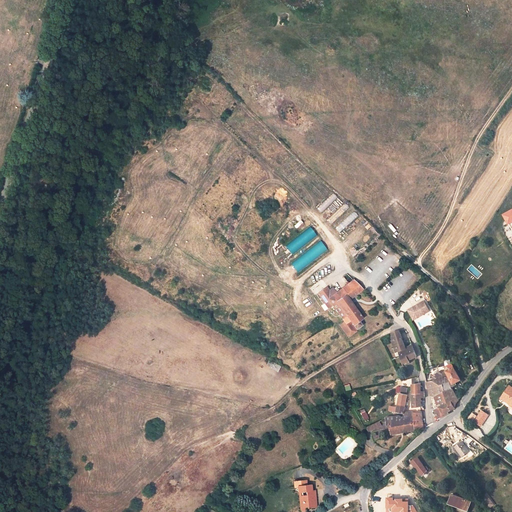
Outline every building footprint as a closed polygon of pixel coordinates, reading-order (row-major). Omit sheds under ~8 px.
[(511,209),(503,214),(509,224),(510,223),(511,227),(511,209)] [(354,212),(334,227),(337,232),(358,217),(354,212)] [(309,227),(285,246),(291,255),(316,236),(309,227)] [(297,271),(327,251),(321,242),(291,261),(297,271)] [(340,306),(348,300),(362,289),(353,280),(336,292),(332,295),(340,306)] [(332,295),(336,292),(333,287),(326,292),(323,288),(317,293),(328,308),(332,305),(327,299),(332,295)] [(356,329),(361,326),(358,321),(362,319),(348,300),(340,306),(332,295),(327,299),(332,305),(340,316),(344,322),(339,325),(347,336),(349,336),(356,332),(356,329)] [(429,312),(424,302),(408,310),(413,320),(429,312)] [(403,329),(392,333),(393,337),(391,338),(393,341),(394,340),(400,356),(414,350),(413,346),(406,348),(401,333),(404,332),(403,329)] [(403,365),(410,362),(409,359),(417,356),(414,350),(400,356),(403,365)] [(277,371),(280,366),(271,362),(269,368),(277,371)] [(448,404),(450,411),(455,408),(455,404),(458,400),(451,385),(461,380),(452,363),(445,367),(445,371),(446,383),(443,385),(443,389),(448,404)] [(443,385),(446,383),(445,371),(439,372),(440,374),(437,375),(438,381),(427,383),(431,397),(435,397),(443,389),(443,385)] [(421,383),(412,385),(414,410),(405,411),(405,416),(414,415),(414,413),(422,412),(421,397),(425,398),(424,392),(423,388),(421,388),(421,383)] [(511,387),(508,385),(503,392),(508,396),(504,401),(511,406),(511,387)] [(404,413),(408,395),(406,395),(408,388),(402,387),(397,408),(390,406),(389,410),(397,412),(404,413)] [(442,407),(448,404),(443,389),(435,397),(437,405),(441,403),(442,407)] [(508,396),(503,392),(499,397),(504,401),(508,396)] [(442,407),(435,409),(439,419),(446,415),(445,414),(450,411),(448,404),(442,407)] [(485,412),(479,408),(471,418),(477,423),(485,412)] [(364,420),(368,418),(363,409),(359,411),(364,420)] [(370,424),(372,429),(388,423),(388,426),(390,426),(392,435),(400,434),(399,430),(405,429),(406,433),(424,429),(424,427),(426,427),(425,424),(423,424),(422,412),(414,413),(414,415),(405,416),(405,417),(402,417),(398,415),(385,417),(370,424)] [(387,437),(385,433),(377,436),(375,430),(370,432),(375,442),(387,437)] [(469,452),(462,442),(453,449),(460,458),(469,452)] [(416,468),(422,463),(417,457),(412,462),(416,468)] [(427,470),(422,463),(416,468),(423,476),(427,470)] [(307,485),(306,480),(293,481),(294,487),(297,486),(298,492),(298,491),(307,491),(307,495),(303,495),(304,508),(306,508),(316,507),(316,505),(314,505),(313,501),(316,501),(315,494),(312,494),(310,484),(307,485)] [(307,491),(298,491),(300,511),(306,511),(306,508),(304,508),(303,495),(307,495),(307,491)] [(467,511),(472,502),(452,494),(449,503),(455,505),(454,508),(460,510),(459,511),(467,511)] [(480,498),(488,508),(493,504),(485,494),(480,498)]
